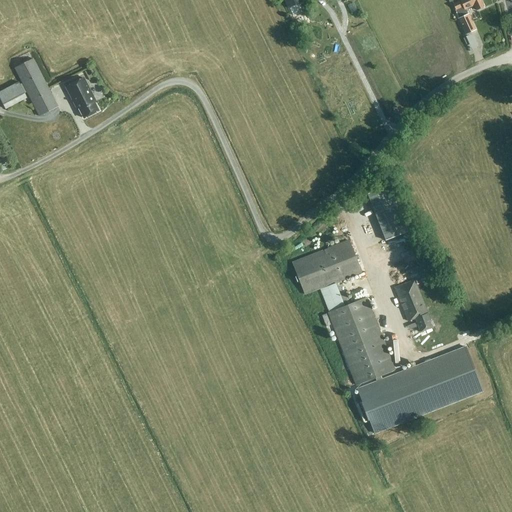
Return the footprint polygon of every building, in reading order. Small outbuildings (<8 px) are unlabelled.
[(284,0),(288,9),(302,3),(300,0),(284,0)] [(458,0),(460,1),(453,5),(459,19),(457,19),(465,36),(476,31),(468,14),(468,15),(466,11),(474,7),(476,11),(484,7),(481,2),(482,1),(481,0),(458,0)] [(352,18),(358,16),(354,7),(348,9),(352,18)] [(68,10),(54,14),(59,29),(77,23),(74,15),(70,16),(68,10)] [(14,69),(39,118),(58,108),(34,59),(14,69)] [(84,79),(66,88),(76,106),(77,106),(84,119),(99,111),(95,103),(96,102),(84,79)] [(18,82),(0,91),(0,98),(6,110),(27,98),(18,82)] [(361,198),(365,207),(387,199),(383,189),(361,198)] [(320,289),(329,312),(328,313),(356,385),(395,370),(367,298),(350,304),(341,281),(361,273),(349,241),(292,263),(304,295),(320,289)] [(433,328),(433,327),(435,326),(433,321),(431,322),(426,309),(415,280),(395,288),(408,322),(415,319),(420,333),(433,328)] [(362,401),(356,403),(364,423),(370,421),(375,434),(429,413),(483,392),(465,347),(411,368),(358,389),(362,401)]
